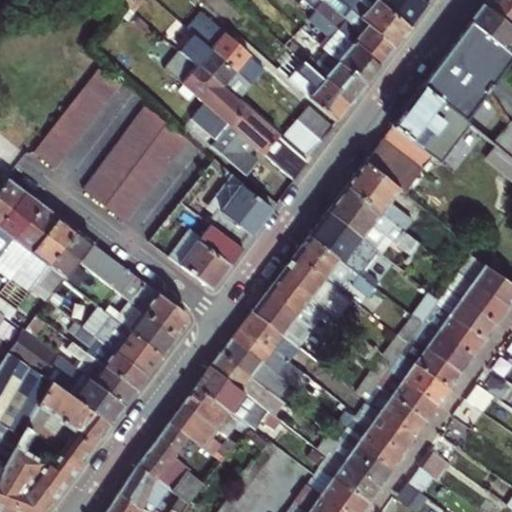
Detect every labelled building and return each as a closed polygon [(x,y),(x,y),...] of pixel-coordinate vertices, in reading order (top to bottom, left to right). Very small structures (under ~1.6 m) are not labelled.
[(354,48),(313,10),(302,0),(298,0),(295,4),(309,16),(307,18),(331,38),(322,50),(327,55),(368,86),(380,70),(367,59),(369,56),(356,46),(354,48)] [(396,49),(335,0),(322,0),(313,10),(354,48),(356,46),(369,56),(367,59),(380,70),(396,49)] [(335,0),(396,49),(411,29),(375,0),(335,0)] [(375,0),(411,29),(432,0),(375,0)] [(511,3),(507,0),(488,0),(482,7),(511,30),(511,3)] [(499,48),(511,58),(511,30),(482,7),(469,25),(499,48)] [(210,29),(200,40),(212,50),(251,85),(264,72),(209,21),(205,25),(210,29)] [(475,52),(487,62),(499,48),(469,25),(459,38),(475,52)] [(317,45),(300,29),(293,36),(311,52),(317,45)] [(439,65),(454,78),(458,73),(462,76),(475,60),(471,57),(475,52),(459,38),(439,65)] [(487,62),(502,74),(511,60),(511,58),(499,48),(487,62)] [(212,50),(197,67),(223,89),(236,101),(251,85),(212,50)] [(224,134),(246,109),(236,101),(223,89),(197,67),(181,52),(165,69),(205,105),(192,120),(217,142),(224,134)] [(475,106),(477,108),(502,74),(487,62),(475,52),(471,57),(475,60),(462,76),(458,73),(454,78),(457,80),(480,99),(475,106)] [(327,55),(312,74),(323,84),(325,83),(339,93),(338,95),(352,107),(368,86),(327,55)] [(80,138),(89,126),(97,116),(106,104),(115,92),(125,79),(101,58),(90,72),(81,84),(73,96),(65,106),(55,119),(47,130),(38,142),(30,152),(55,171),(63,161),(71,149),(80,138)] [(454,78),(439,65),(421,89),(440,104),(457,80),(454,78)] [(304,67),(290,84),(339,125),(352,107),(338,95),(339,93),(325,83),(323,84),(312,74),(308,71),(304,67)] [(457,80),(440,104),(465,124),(477,108),(475,106),(480,99),(457,80)] [(421,89),(382,140),(422,171),(431,159),(439,165),(459,139),(505,176),(511,167),(511,162),(495,149),(465,124),(440,104),(421,89)] [(107,159),(99,171),(90,182),(82,192),(103,208),(126,226),(134,216),(143,204),(151,193),(159,182),(168,170),(177,159),(186,147),(192,138),(183,130),(172,120),(151,102),(142,113),(133,125),(124,137),(116,147),(107,159)] [(255,148),(295,183),(308,165),(246,109),(224,134),(217,142),(213,147),(247,177),(259,163),(250,154),(255,148)] [(309,109),(301,118),(307,122),(325,138),(332,128),(309,109)] [(309,158),(325,138),(307,122),(301,118),(285,137),(309,158)] [(183,130),(192,138),(208,152),(213,147),(217,142),(192,120),(183,130)] [(511,136),(508,133),(495,149),(507,158),(511,162),(511,136)] [(422,171),(382,140),(365,163),(400,191),(404,194),(422,171)] [(365,163),(346,189),(403,234),(411,223),(390,205),(400,191),(365,163)] [(502,180),(511,187),(511,167),(505,176),(502,180)] [(0,192),(0,228),(26,195),(8,182),(0,192)] [(222,214),(233,222),(253,237),(274,210),(245,184),(222,214)] [(346,189),(328,213),(362,241),(373,228),(416,262),(425,251),(403,234),(346,189)] [(26,195),(0,228),(0,238),(4,233),(9,237),(0,248),(0,256),(4,259),(42,207),(26,195)] [(42,207),(4,259),(0,263),(0,264),(17,277),(20,273),(59,221),(42,207)] [(362,241),(328,213),(310,237),(376,289),(381,294),(382,294),(399,271),(362,241)] [(436,220),(430,216),(427,220),(432,224),(436,220)] [(29,285),(34,289),(76,233),(59,221),(20,273),(30,281),(29,285)] [(233,222),(222,235),(243,250),(253,237),(233,222)] [(60,289),(66,281),(80,263),(93,246),(76,233),(34,289),(39,292),(43,289),(54,297),(60,289)] [(181,269),(200,244),(187,235),(168,259),(181,269)] [(243,250),(222,235),(209,252),(200,244),(181,269),(206,288),(215,287),(243,250)] [(376,289),(310,237),(295,258),(339,291),(348,279),(354,284),(352,286),(368,298),(376,289)] [(80,263),(90,271),(119,295),(133,276),(93,246),(80,263)] [(295,258),(281,276),(336,319),(350,300),(339,291),(295,258)] [(474,279),(471,284),(508,310),(511,303),(511,287),(484,268),(470,258),(458,274),(464,278),(466,274),(474,279)] [(66,281),(76,289),(90,271),(80,263),(66,281)] [(458,274),(446,291),(496,326),(508,310),(471,284),(464,278),(458,274)] [(119,295),(128,303),(129,303),(176,339),(187,325),(187,317),(133,276),(119,295)] [(336,319),(281,276),(266,295),(313,329),(322,316),(329,321),(330,328),(340,336),(347,327),(336,319)] [(113,330),(103,343),(147,378),(163,357),(94,303),(76,289),(66,281),(60,289),(113,330)] [(446,291),(435,307),(485,342),(496,326),(446,291)] [(313,329),(266,295),(252,314),(295,346),(303,336),(291,326),(295,321),(311,333),(313,330),(313,329)] [(98,296),(94,303),(163,357),(176,339),(129,303),(128,303),(121,313),(98,296)] [(0,300),(0,312),(7,317),(11,320),(17,312),(0,300)] [(438,328),(436,332),(474,358),(485,342),(435,307),(423,323),(427,326),(430,323),(438,328)] [(98,352),(93,359),(136,393),(147,378),(103,343),(57,308),(52,316),(98,352)] [(252,314),(241,329),(270,348),(275,342),(282,347),(281,352),(277,357),(282,360),(286,355),(290,358),(297,348),(295,346),(252,314)] [(412,317),(398,337),(408,345),(412,339),(422,324),(412,317)] [(270,348),(241,329),(231,342),(275,375),(278,371),(288,379),(295,369),(291,366),(294,361),(290,358),(286,355),(282,360),(277,357),(269,350),(270,348)] [(24,330),(7,360),(51,387),(111,426),(125,407),(88,379),(79,391),(63,380),(60,383),(55,379),(58,375),(50,370),(59,357),(27,332),(24,330)] [(436,332),(425,348),(462,374),(474,358),(436,332)] [(408,345),(400,356),(450,391),(462,374),(425,348),(412,339),(408,345)] [(275,375),(231,342),(221,356),(251,378),(252,379),(257,372),(291,396),(295,390),(275,375)] [(136,393),(93,359),(76,346),(70,354),(85,364),(79,372),(88,379),(125,407),(136,393)] [(251,378),(221,356),(210,370),(276,417),(279,412),(245,386),(251,378)] [(450,391),(400,356),(394,364),(389,372),(438,408),(450,391)] [(0,424),(23,437),(26,431),(31,423),(38,410),(51,387),(7,360),(0,372),(0,424)] [(276,417),(210,370),(197,388),(230,413),(250,428),(256,433),(264,422),(276,431),(282,422),(276,417)] [(438,408),(389,372),(382,381),(377,388),(426,425),(438,408)] [(51,387),(38,410),(75,435),(60,455),(79,468),(111,426),(51,387)] [(197,388),(182,407),(216,432),(230,413),(197,388)] [(426,425),(377,388),(368,401),(365,405),(415,441),(426,425)] [(415,441),(365,405),(357,415),(357,416),(353,421),(403,457),(415,441)] [(216,432),(182,407),(169,424),(187,438),(203,450),(216,432)] [(345,418),(341,424),(348,429),(353,421),(357,416),(345,418)] [(403,457),(353,421),(348,429),(341,438),(348,443),(355,448),(391,474),(403,457)] [(44,433),(31,423),(26,431),(31,434),(39,440),(44,433)] [(187,438),(169,424),(137,467),(188,505),(196,495),(221,464),(215,459),(213,458),(196,480),(187,473),(188,472),(171,460),(187,438)] [(341,438),(348,429),(341,424),(331,437),(338,443),(341,438)] [(23,437),(6,467),(0,477),(0,511),(46,511),(79,468),(60,455),(56,459),(46,452),(37,460),(20,450),(24,444),(27,447),(31,441),(28,439),(31,434),(26,431),(23,437)] [(232,437),(228,442),(235,447),(239,442),(232,437)] [(341,438),(338,443),(345,447),(348,443),(341,438)] [(270,443),(261,455),(282,470),(290,458),(270,443)] [(355,448),(343,464),(380,490),(391,474),(355,448)] [(219,454),(215,459),(221,464),(225,459),(219,454)] [(261,455),(254,465),(274,480),(282,470),(261,455)] [(343,464),(332,480),(368,506),(380,490),(343,464)] [(254,465),(246,476),(267,491),(274,480),(254,465)] [(328,469),(322,465),(319,470),(324,474),(328,469)] [(188,505),(137,467),(119,495),(144,511),(153,511),(154,511),(155,511),(169,511),(170,511),(171,511),(182,511),(188,505)] [(420,469),(410,483),(420,490),(430,477),(420,469)] [(332,480),(324,474),(319,470),(314,476),(306,488),(340,511),(364,511),(368,506),(332,480)] [(246,476),(239,486),(260,501),(267,491),(246,476)] [(239,486),(232,496),(252,511),(260,501),(239,486)] [(340,511),(306,488),(296,503),(308,511),(340,511)] [(153,511),(144,511),(119,495),(107,511),(155,511),(154,511),(153,511)] [(195,511),(204,501),(196,495),(188,505),(182,511),(195,511)] [(251,511),(252,511),(232,496),(225,506),(233,511),(251,511)] [(308,511),(296,503),(289,511),(308,511)]
